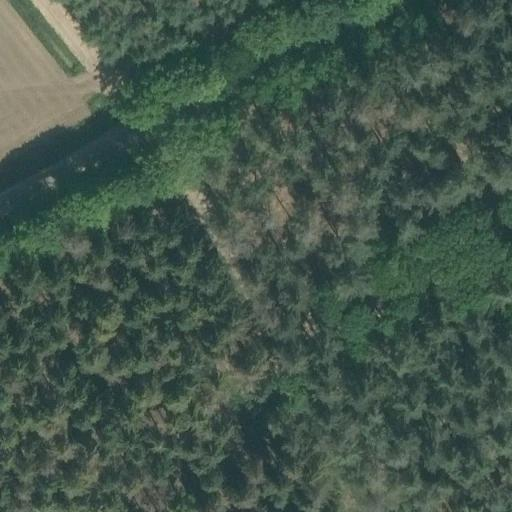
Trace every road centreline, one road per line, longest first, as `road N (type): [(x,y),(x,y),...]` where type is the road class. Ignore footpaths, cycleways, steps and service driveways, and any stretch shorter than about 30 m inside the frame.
road 1 (track): [(347,511),(143,135),(41,0)]
road 2 (unclassified): [(0,203),(162,128),(402,0)]
road 3 (track): [(337,494),(511,399)]
